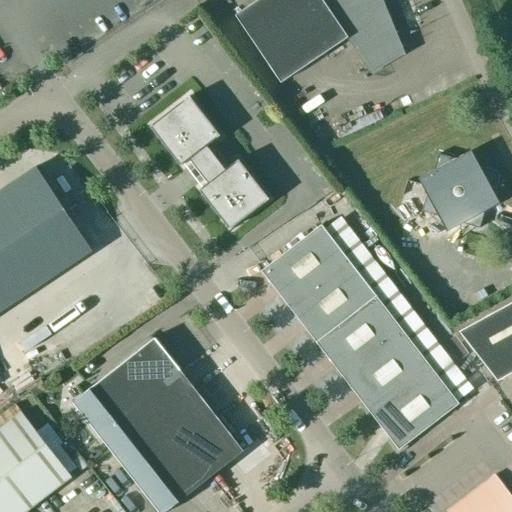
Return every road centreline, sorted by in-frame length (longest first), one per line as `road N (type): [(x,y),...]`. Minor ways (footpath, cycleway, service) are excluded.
road 1 (unclassified): [(342,463),(67,107),(48,97),(0,122)]
road 2 (unclassified): [(452,0),(511,125)]
